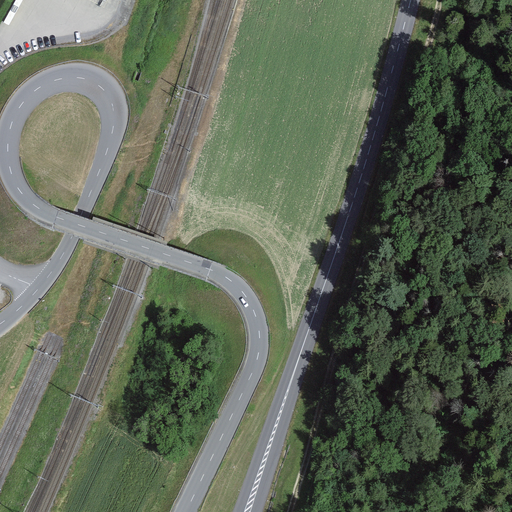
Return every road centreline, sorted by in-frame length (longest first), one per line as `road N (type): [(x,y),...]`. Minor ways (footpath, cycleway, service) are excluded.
road 1 (unclassified): [(0,324),(40,287),(71,238),(112,132),(103,90),(69,77),(30,93),(8,136),(17,188),(46,213),(226,277),(256,316),(257,359),(185,511)]
road 2 (tertiary): [(247,511),(369,154),(411,0)]
road 3 (track): [(291,511),(433,30)]
